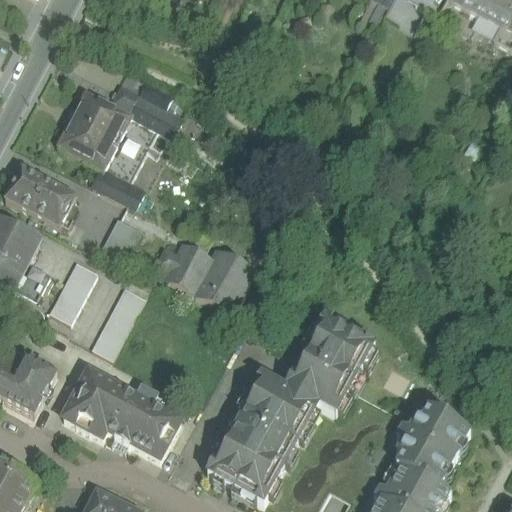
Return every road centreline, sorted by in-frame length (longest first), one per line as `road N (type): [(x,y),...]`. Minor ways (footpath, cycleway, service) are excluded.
road 1 (residential): [(188,511),(119,475),(80,475),(0,434)]
road 2 (residential): [(67,0),(0,133)]
